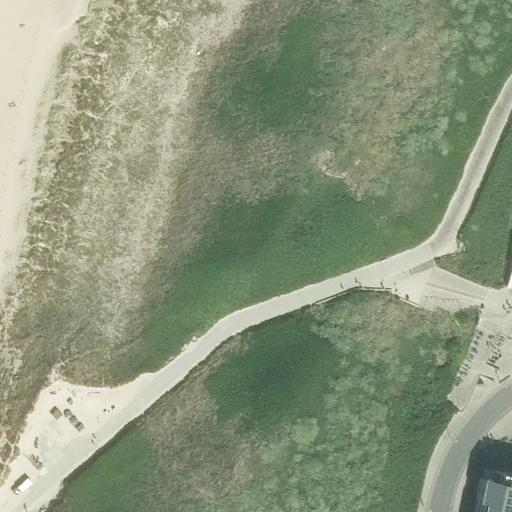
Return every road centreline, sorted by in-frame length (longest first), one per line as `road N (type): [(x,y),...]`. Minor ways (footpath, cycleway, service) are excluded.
road 1 (residential): [(11,511),(228,329),(435,248),(511,93)]
road 2 (secondary): [(437,511),(453,459),(511,392)]
